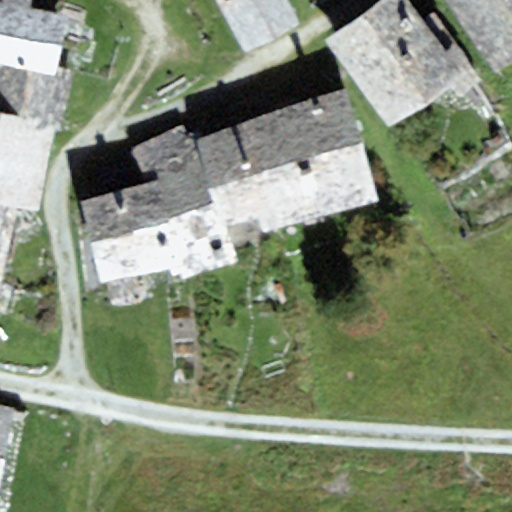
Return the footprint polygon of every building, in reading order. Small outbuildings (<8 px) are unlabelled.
[(2,0),(2,1),(0,0),(0,69),(1,64),(55,76),(57,68),(69,16),(30,7),(31,0),(2,0)] [(215,0),(246,52),(302,24),(288,0),(215,0)] [(409,0),(380,0),(325,39),(389,129),(463,76),(409,0)] [(511,0),(447,0),(496,71),(511,60),(511,0)] [(0,113),(58,127),(62,128),(75,72),(57,68),(55,76),(1,64),(0,69),(0,113)] [(348,90),(302,103),(332,213),(378,200),(348,90)] [(263,230),(332,213),(302,103),(201,138),(227,226),(260,216),(263,230)] [(0,202),(19,207),(39,211),(58,127),(0,113),(0,202)] [(181,274),(182,278),(238,262),(227,226),(201,138),(198,130),(187,134),(183,124),(136,148),(146,183),(167,267),(171,277),(181,274)] [(146,183),(80,200),(102,284),(167,267),(146,183)] [(0,287),(1,288),(19,207),(0,202),(0,287)] [(0,495),(16,408),(0,404),(0,495)]
